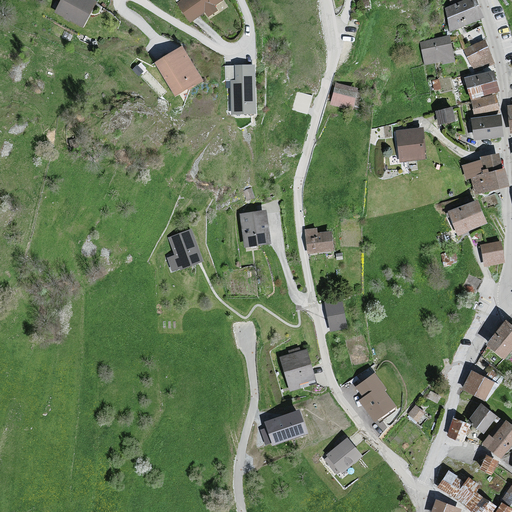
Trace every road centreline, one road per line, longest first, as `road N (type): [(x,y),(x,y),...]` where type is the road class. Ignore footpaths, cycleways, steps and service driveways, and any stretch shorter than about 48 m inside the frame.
road 1 (residential): [(323,0),(329,70),(298,189),(313,305),(337,394),(424,488)]
road 2 (unclassified): [(481,0),(505,108),(508,301)]
road 3 (residential): [(508,301),(459,382),(424,488)]
road 4 (residential): [(246,329),(254,395),(240,456),(242,511)]
